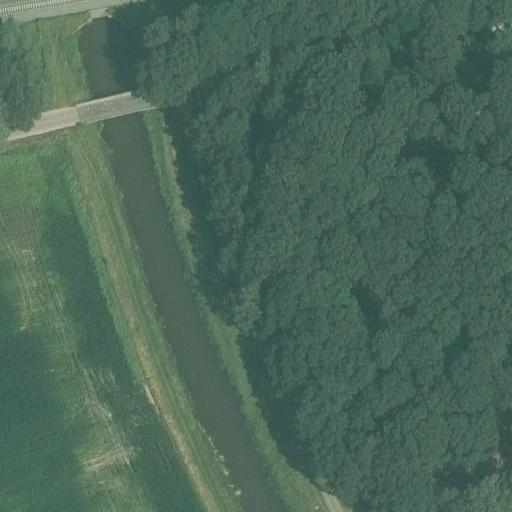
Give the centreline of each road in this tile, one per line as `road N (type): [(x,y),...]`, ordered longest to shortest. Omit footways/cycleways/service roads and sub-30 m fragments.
road 1 (unclassified): [(0,132),(511,15)]
road 2 (track): [(229,511),(174,405),(99,168),(74,116)]
